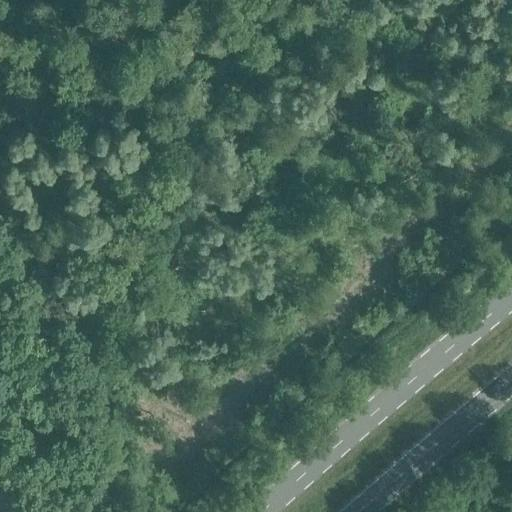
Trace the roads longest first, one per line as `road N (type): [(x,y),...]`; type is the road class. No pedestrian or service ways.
road 1 (trunk): [(511,298),(265,511)]
road 2 (trunk): [(362,511),(511,382)]
